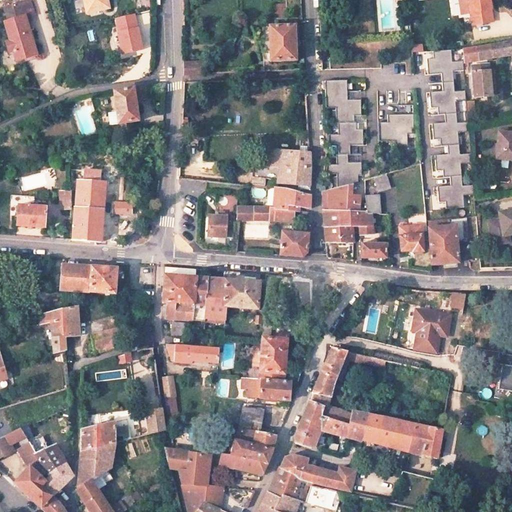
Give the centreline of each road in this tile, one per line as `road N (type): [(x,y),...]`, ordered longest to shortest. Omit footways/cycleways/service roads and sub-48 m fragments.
road 1 (residential): [(133,253),(126,350),(77,369),(73,511)]
road 2 (residential): [(319,267),(308,0)]
road 3 (residential): [(250,511),(359,272)]
road 4 (residential): [(0,126),(80,94),(174,77)]
road 5 (tertiary): [(162,255),(174,77)]
road 6 (tertiary): [(319,267),(162,255)]
road 7 (tertiary): [(511,282),(359,272)]
road 8 (tertiary): [(133,253),(0,245)]
